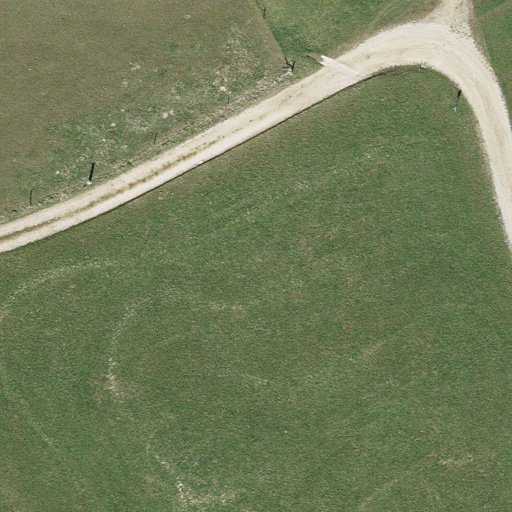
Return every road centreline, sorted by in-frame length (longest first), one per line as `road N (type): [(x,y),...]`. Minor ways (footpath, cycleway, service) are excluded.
road 1 (track): [(0,237),(27,231),(378,47),(417,40),(455,52)]
road 2 (track): [(455,52),(480,75),(511,186)]
